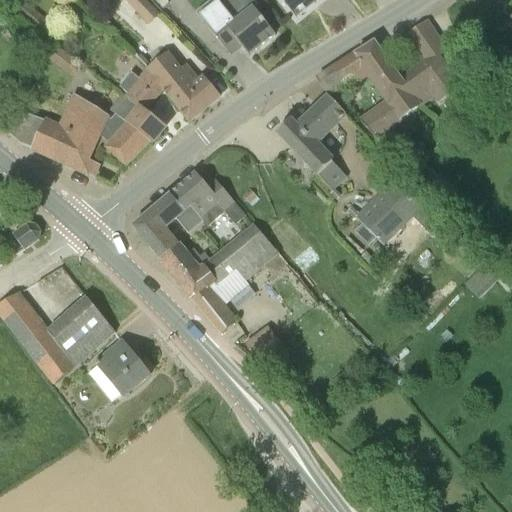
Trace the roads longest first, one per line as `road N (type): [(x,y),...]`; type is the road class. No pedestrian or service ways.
road 1 (unclassified): [(86,229),(274,83),(418,0)]
road 2 (secondary): [(337,511),(252,401),(86,229)]
